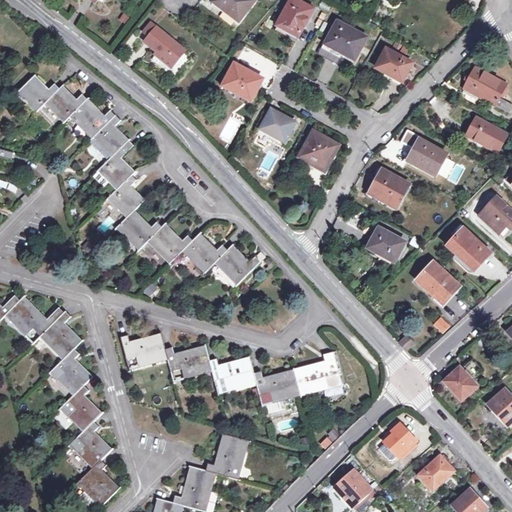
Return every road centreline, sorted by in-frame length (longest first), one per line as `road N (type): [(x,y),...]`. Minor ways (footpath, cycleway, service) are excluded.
road 1 (residential): [(92,295),(284,345),(319,304),(142,116),(62,49)]
road 2 (residential): [(305,268),(176,124),(24,0)]
road 3 (residential): [(120,511),(141,491),(92,295)]
road 4 (residential): [(367,134),(357,110),(297,80),(282,77),(277,95),(340,127)]
road 5 (unclassified): [(408,380),(281,511)]
road 6 (residential): [(367,134),(498,17)]
road 7 (residential): [(408,380),(305,268)]
road 8 (residential): [(511,489),(408,380)]
road 9 (residential): [(305,268),(367,134)]
road 10 (unclassified): [(511,288),(408,380)]
